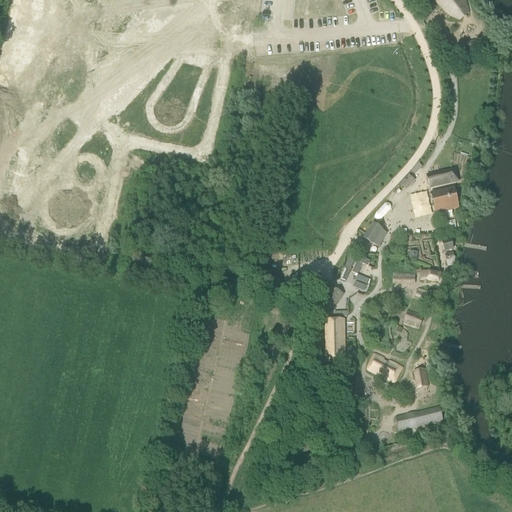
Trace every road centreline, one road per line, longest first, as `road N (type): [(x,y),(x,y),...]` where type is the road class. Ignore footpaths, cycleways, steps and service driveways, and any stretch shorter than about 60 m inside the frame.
road 1 (track): [(379,253),(377,288),(356,313),(358,336),(363,373),(395,388),(442,279),(434,233)]
road 2 (track): [(423,170),(449,128),(453,93),(435,28),(413,29)]
